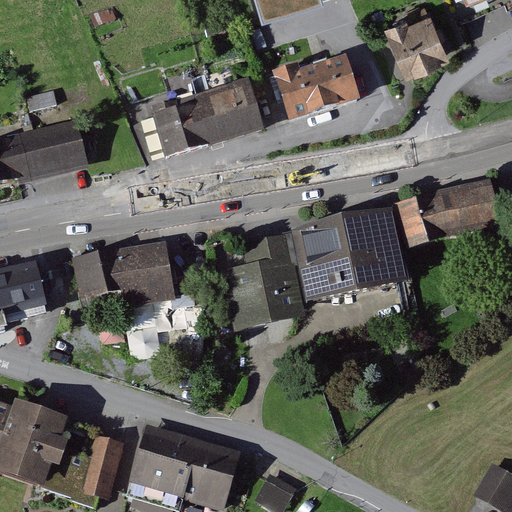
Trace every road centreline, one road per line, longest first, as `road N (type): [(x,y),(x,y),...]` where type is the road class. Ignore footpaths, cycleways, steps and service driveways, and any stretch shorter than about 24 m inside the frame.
road 1 (primary): [(0,237),(434,158)]
road 2 (residential): [(0,361),(250,439),(390,511)]
road 3 (residential): [(511,43),(450,83),(433,106),(434,158)]
